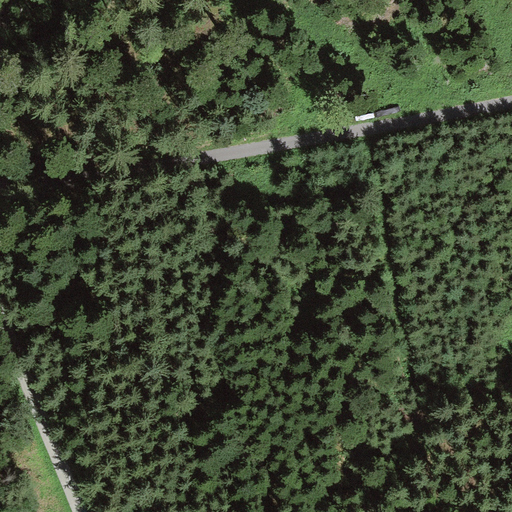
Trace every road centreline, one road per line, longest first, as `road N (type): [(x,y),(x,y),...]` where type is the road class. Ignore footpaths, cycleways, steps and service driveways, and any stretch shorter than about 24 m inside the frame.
road 1 (track): [(0,200),(511,103)]
road 2 (unclassified): [(0,314),(77,511)]
